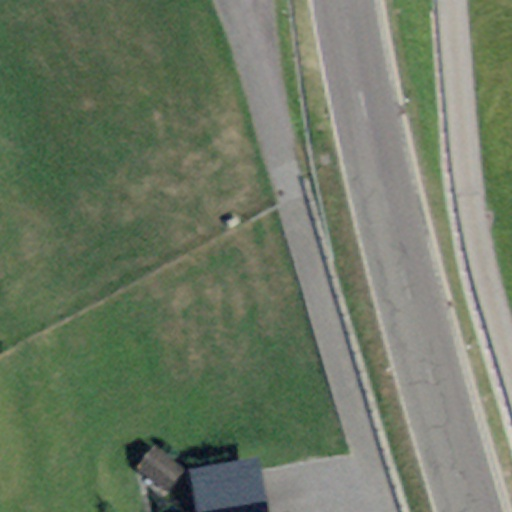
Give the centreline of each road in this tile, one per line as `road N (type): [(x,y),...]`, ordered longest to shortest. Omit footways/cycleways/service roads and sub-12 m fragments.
road 1 (residential): [(389,511),(268,87),(233,0)]
road 2 (secondary): [(343,0),(424,357),(470,511)]
road 3 (residential): [(448,0),(465,196),(511,368)]
